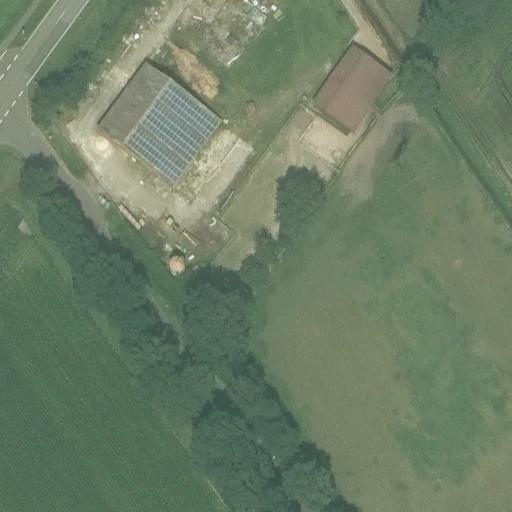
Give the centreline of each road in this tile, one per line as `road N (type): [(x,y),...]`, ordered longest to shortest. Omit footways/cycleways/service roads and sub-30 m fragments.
road 1 (residential): [(0,102),(303,511)]
road 2 (secondary): [(0,102),(75,0)]
